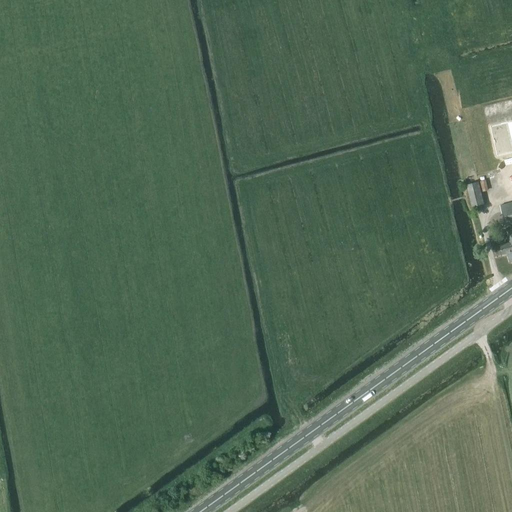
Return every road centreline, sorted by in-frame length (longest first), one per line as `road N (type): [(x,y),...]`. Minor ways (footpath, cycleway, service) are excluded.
road 1 (primary): [(200,511),(511,288)]
road 2 (unclassified): [(229,511),(511,309)]
